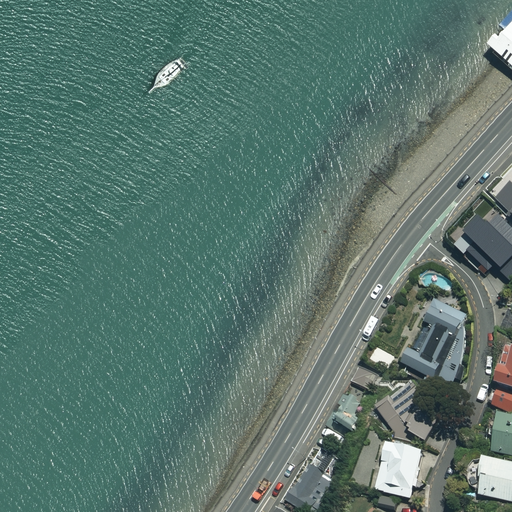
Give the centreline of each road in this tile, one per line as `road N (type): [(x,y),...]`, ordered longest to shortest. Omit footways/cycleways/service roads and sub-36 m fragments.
road 1 (trunk): [(240,511),(412,230)]
road 2 (residential): [(412,230),(471,279),(487,327),(478,391),(444,469),(436,511)]
road 3 (trunk): [(412,230),(511,119)]
